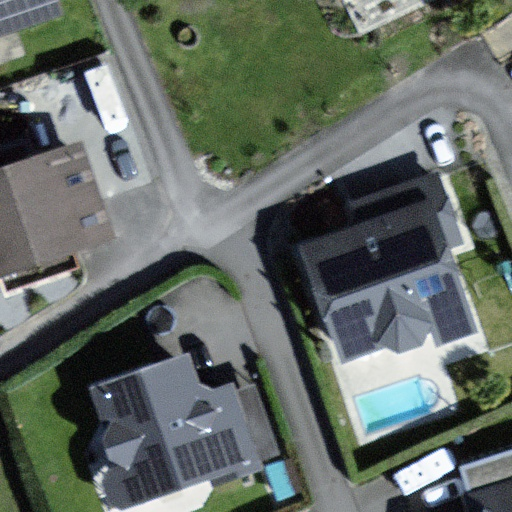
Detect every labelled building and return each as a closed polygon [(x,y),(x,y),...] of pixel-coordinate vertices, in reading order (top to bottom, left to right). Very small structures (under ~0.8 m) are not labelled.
[(0,0),(0,29),(58,10),(54,0),(0,0)] [(0,270),(108,231),(78,146),(0,174),(0,270)] [(458,240),(436,177),(359,204),(367,225),(308,245),(347,357),(396,340),(399,347),(420,340),(418,333),(435,327),(439,340),(473,328),(444,245),(458,240)] [(235,397),(232,387),(200,397),(189,361),(100,389),(125,471),(109,476),(118,503),(212,473),(215,481),(256,468),(252,458),(274,452),(255,391),(235,397)] [(511,511),(511,454),(469,469),(477,492),(469,495),(474,511),(511,511)]
